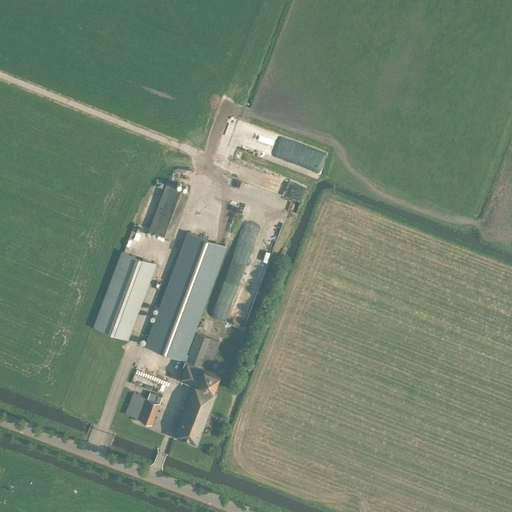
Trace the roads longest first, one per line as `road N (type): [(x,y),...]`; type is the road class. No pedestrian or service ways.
road 1 (track): [(94,451),(209,157),(0,71)]
road 2 (secondary): [(0,415),(254,511)]
